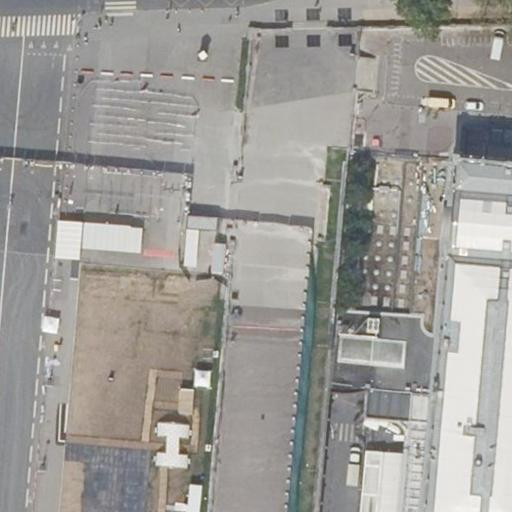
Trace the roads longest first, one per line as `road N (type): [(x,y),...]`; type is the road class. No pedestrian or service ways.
road 1 (secondary): [(28,0),(13,163)]
road 2 (secondary): [(0,323),(13,163)]
